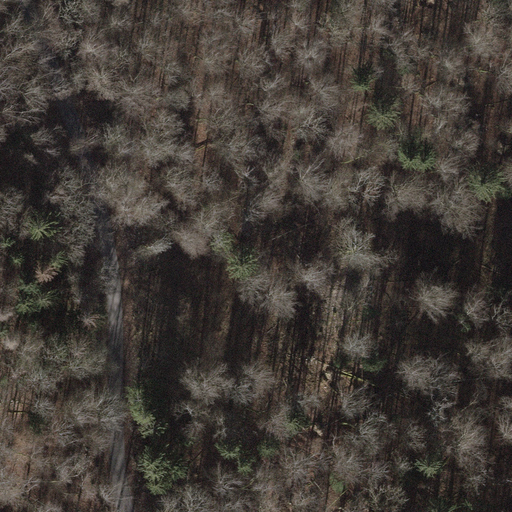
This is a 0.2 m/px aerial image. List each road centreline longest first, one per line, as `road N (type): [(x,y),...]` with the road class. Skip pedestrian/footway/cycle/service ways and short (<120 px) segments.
road 1 (unclassified): [(24,0),(105,216),(133,511)]
road 2 (track): [(284,0),(290,150),(282,313),(259,459),(275,511)]
